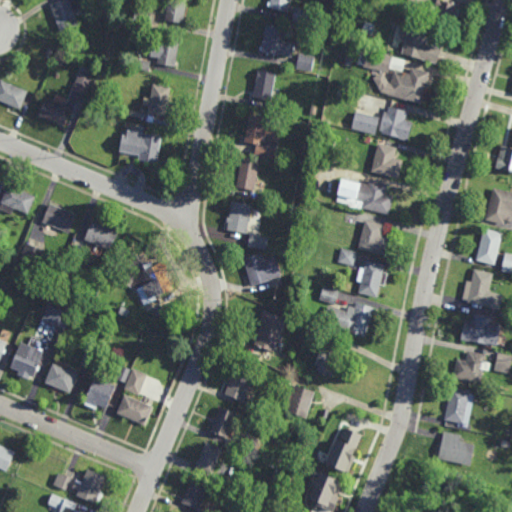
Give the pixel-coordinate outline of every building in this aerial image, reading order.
[(76,16),(79,25),(60,31),(55,15),(52,16),(51,13),(54,12),(51,4),(62,0),(78,0),(81,7),(83,14),(76,16)] [(184,22),(183,22),(183,23),(166,20),(170,0),(187,0),(184,18),(185,18),(184,22)] [(291,0),(290,6),(295,7),(295,6),(310,8),(308,24),(292,21),(294,13),(270,8),(270,7),(266,7),(267,1),(271,1),(271,0),(291,0)] [(452,27),(428,21),(432,5),(436,6),(437,0),(442,0),(458,4),(452,27)] [(151,26),(133,22),(136,8),(154,11),(151,26)] [(438,64),(402,53),(407,37),(399,35),(402,23),(431,31),(428,43),(443,48),(438,64)] [(293,46),(296,47),(295,49),(293,49),(292,57),(279,54),(279,55),(275,54),(275,56),(273,55),(273,54),(269,54),(269,55),(266,54),(266,53),(261,52),(262,51),(260,50),(261,46),(263,46),(266,25),(284,28),(282,40),(294,42),(293,46)] [(174,67),(158,63),(160,53),(157,52),(158,48),(161,48),(164,35),(180,38),(174,67)] [(367,51),(368,50),(393,56),(389,73),(364,67),(364,65),(357,64),(361,49),(367,51)] [(314,71),(295,68),(298,53),(315,56),(314,64),(315,64),(314,71)] [(150,70),(136,68),(137,58),(152,61),(150,70)] [(429,78),(431,78),(427,93),(425,93),(422,104),(410,101),(406,100),(388,95),(395,70),(404,72),(404,71),(410,73),(412,67),(431,72),(429,78)] [(271,101),(253,98),(258,70),(276,73),(271,101)] [(86,95),(73,91),(80,72),(92,77),(86,95)] [(0,79),(18,86),(18,85),(23,87),(22,88),(29,91),(21,110),(13,106),(12,108),(7,106),(8,104),(0,100),(0,79)] [(170,103),(173,104),(171,115),(167,114),(167,116),(149,113),(151,102),(148,101),(149,97),(152,98),(154,83),(173,86),(170,103)] [(63,105),(72,109),(70,114),(72,115),(68,125),(66,125),(66,126),(39,116),(40,113),(38,112),(39,109),(42,111),(43,108),(47,98),(53,101),(56,94),(66,98),(63,105)] [(317,115),(310,114),(312,105),(318,106),(317,115)] [(405,120),(414,122),(409,141),(392,137),(392,136),(383,133),(383,132),(380,131),(385,111),(388,112),(389,106),(408,111),(405,120)] [(381,117),(376,134),(352,128),(353,125),(348,124),(350,115),(355,117),(356,111),(381,117)] [(280,140),(279,140),(277,149),(276,149),(274,158),(255,154),(257,145),(244,142),(249,114),(283,121),(280,140)] [(313,129),(306,129),(307,121),(314,121),(313,129)] [(164,136),(159,164),(140,161),(141,155),(120,151),(123,134),(127,135),(128,130),(164,136)] [(398,179),(371,172),(379,143),(398,149),(395,157),(404,160),(398,179)] [(511,173),(494,168),(501,145),(511,147),(511,143),(511,173)] [(258,184),(255,184),(254,190),(250,190),(249,192),(246,191),(247,189),(236,187),(241,160),(259,163),(257,177),(259,178),(258,184)] [(361,182),(368,184),(369,180),(388,184),(386,194),(394,196),(390,215),(363,209),(362,210),(349,207),(351,198),(339,195),(343,178),(361,182)] [(29,215),(16,209),(13,215),(0,210),(0,207),(2,203),(1,203),(9,185),(37,196),(29,215)] [(504,225),(485,220),(494,188),(511,193),(511,217),(507,216),(504,225)] [(268,250),(248,247),(250,235),(227,231),(232,202),(252,205),(250,217),(258,219),(255,236),(270,238),(268,250)] [(70,233),(43,222),(51,203),(78,215),(70,233)] [(386,256),(358,249),(365,220),(384,225),(382,235),(391,237),(386,256)] [(111,252),(85,241),(93,221),(119,233),(111,252)] [(312,236),(304,234),(306,226),(314,228),(312,236)] [(495,265),(476,260),(484,228),(503,233),(495,265)] [(39,268),(37,268),(35,273),(29,271),(31,266),(19,261),(26,243),(46,251),(39,268)] [(82,262),(69,257),(74,244),(87,250),(82,262)] [(353,267),(337,263),(341,248),(357,252),(353,267)] [(511,273),(501,271),(505,253),(511,254),(511,273)] [(264,260),(276,257),(281,276),(270,280),(270,282),(251,287),(243,259),(262,254),(264,260)] [(169,272),(166,274),(173,290),(158,297),(159,300),(151,304),(154,310),(148,313),(137,290),(144,287),(140,278),(133,290),(123,282),(133,268),(142,274),(146,272),(145,271),(147,270),(145,265),(153,261),(156,267),(160,265),(158,260),(163,258),(169,272)] [(378,299),(358,294),(361,282),(357,281),(360,268),(364,269),(366,261),(386,265),(378,299)] [(490,292),(503,295),(500,310),(466,302),(467,301),(462,300),(466,281),(471,282),(474,269),(494,273),(490,292)] [(335,305),(320,300),(324,286),(339,291),(335,305)] [(133,303),(130,295),(137,292),(140,300),(133,303)] [(365,337),(347,331),(347,329),(324,321),(329,305),(348,311),(349,307),(355,309),(357,302),(375,308),(365,337)] [(66,331),(42,321),(49,305),(73,315),(66,331)] [(502,325),(497,346),(486,344),(486,345),(469,341),(469,342),(460,340),(465,321),(472,323),(474,314),(493,318),(492,323),(502,325)] [(274,352),(254,344),(264,319),(284,327),(274,352)] [(8,344),(9,344),(7,350),(8,351),(6,355),(5,355),(1,364),(0,363),(0,335),(3,328),(13,332),(8,344)] [(337,374),(335,373),(333,377),(316,370),(318,366),(315,364),(323,345),(345,354),(337,374)] [(39,350),(40,348),(43,350),(43,351),(46,353),(41,366),(42,367),(40,372),(39,372),(36,378),(31,376),(30,380),(19,376),(21,373),(12,369),(20,351),(28,354),(31,347),(39,350)] [(91,369),(82,365),(90,347),(99,352),(91,369)] [(480,383),(453,377),(457,359),(465,361),(468,350),(487,355),(480,383)] [(511,364),(509,374),(494,370),(498,352),(511,354),(511,364)] [(72,395),(64,392),(63,395),(53,391),(55,387),(47,384),(56,365),(80,375),(72,395)] [(134,371),(135,369),(151,376),(141,397),(126,390),(128,384),(119,380),(124,367),(134,371)] [(244,403),(225,395),(235,369),(255,377),(244,403)] [(107,378),(110,379),(109,382),(107,382),(107,383),(119,388),(110,410),(101,406),(98,411),(86,407),(88,403),(86,403),(98,374),(103,376),(104,374),(108,375),(107,378)] [(307,419),(287,413),(291,401),(288,400),(289,396),(292,396),(295,386),(315,392),(307,419)] [(470,417),(465,416),(463,424),(444,420),(450,388),(470,392),(470,394),(474,394),(470,417)] [(151,424),(150,424),(148,427),(138,422),(137,424),(133,422),(134,421),(120,414),(128,396),(157,409),(151,421),(152,421),(151,424)] [(227,440),(210,433),(221,408),(238,415),(227,440)] [(362,435),(344,472),(322,464),(338,427),(362,435)] [(253,457),(240,452),(247,435),(259,440),(253,457)] [(471,466),(438,459),(443,436),(476,443),(471,466)] [(212,476),(196,471),(197,467),(193,466),(197,454),(201,456),(206,444),(222,450),(212,476)] [(9,474),(0,470),(0,446),(17,454),(9,474)] [(98,506),(79,498),(81,493),(74,490),(78,481),(85,484),(91,471),(110,479),(98,506)] [(335,511),(332,511),(325,509),(325,510),(318,507),(317,509),(312,507),(313,506),(308,503),(321,473),(344,483),(338,496),(341,498),(335,511)] [(66,477),(66,476),(73,479),(68,492),(56,487),(61,475),(66,477)] [(198,511),(181,505),(191,480),(209,487),(198,511)] [(49,511),(51,507),(50,506),(55,495),(81,507),(78,511),(49,511)]
